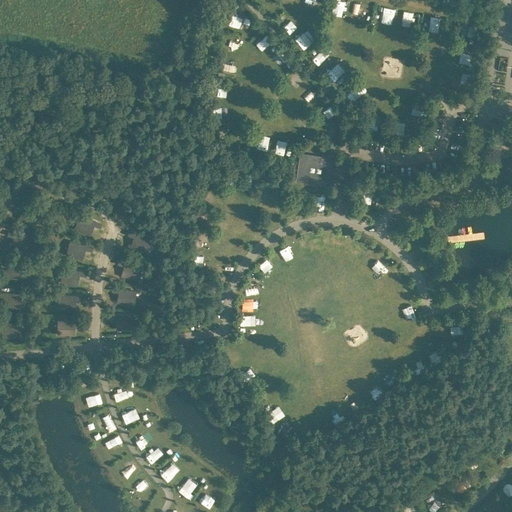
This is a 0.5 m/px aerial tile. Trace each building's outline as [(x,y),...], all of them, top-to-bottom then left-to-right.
[(383,8),(383,19),(392,20),(392,8),(383,8)] [(327,50),(315,61),(321,68),(333,58),(327,50)] [(474,63),(475,52),(463,50),(462,61),(474,63)] [(457,72),(454,84),(470,87),(472,74),(457,72)] [(313,85),(303,95),(310,102),(320,92),(313,85)] [(331,126),(329,136),(338,138),(340,128),(331,126)] [(287,146),(289,137),(278,135),(276,143),(287,146)] [(300,156),(297,176),(304,178),(304,181),(325,184),(326,175),(324,175),(325,165),(328,166),(329,157),(308,154),(307,157),(300,156)] [(40,209),(17,202),(16,206),(22,208),(18,219),(36,224),(40,209)] [(102,223),(79,215),(73,229),(90,235),(94,225),(101,227),(102,223)] [(152,240),(129,230),(127,234),(133,237),(129,247),(146,254),(152,240)] [(32,237),(8,231),(7,235),(13,236),(11,247),(28,251),(32,237)] [(93,247),(69,240),(65,255),(83,260),(85,249),(92,251),(93,247)] [(142,266),(118,259),(117,263),(124,265),(120,276),(138,281),(142,266)] [(25,265),(1,261),(1,265),(7,266),(5,277),(23,280),(25,265)] [(87,271),(62,267),(60,282),(78,285),(80,275),(86,276),(87,271)] [(247,286),(255,290),(259,281),(251,278),(247,286)] [(137,290),(112,286),(112,291),(118,292),(117,303),(135,305),(137,290)] [(21,293),(0,291),(0,295),(3,296),(2,307),(20,308),(21,293)] [(83,296),(59,294),(58,308),(76,309),(77,299),(83,300),(83,296)] [(134,314),(110,314),(110,318),(116,318),(116,330),(134,330),(134,314)] [(242,315),(241,324),(256,325),(256,315),(242,315)] [(57,335),(75,335),(76,324),(82,324),(82,321),(57,320),(57,335)] [(19,322),(0,322),(0,326),(2,326),(2,338),(20,337),(19,322)] [(453,325),(452,332),(463,334),(464,326),(453,325)] [(115,401),(132,399),(130,389),(114,391),(115,401)] [(98,391),(88,394),(91,403),(101,400),(98,391)] [(132,408),(121,413),(126,425),(137,421),(132,408)] [(109,414),(95,420),(98,428),(112,422),(109,414)] [(145,427),(132,435),(137,444),(151,436),(145,427)] [(153,461),(163,452),(157,445),(146,455),(153,461)] [(161,473),(167,480),(180,468),(174,461),(161,473)] [(189,499),(193,495),(190,492),(198,483),(190,476),(178,489),(189,499)] [(206,511),(213,502),(203,495),(197,504),(206,511)] [(395,511),(395,510),(406,504),(403,498),(390,504),(393,511),(390,511),(395,511)]
